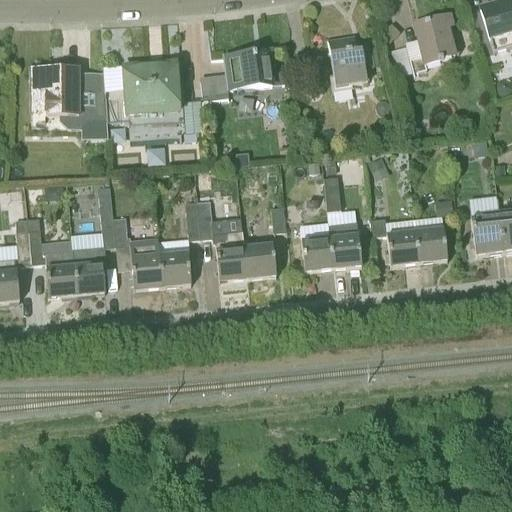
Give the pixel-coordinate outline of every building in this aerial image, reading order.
[(511,51),(511,3),(479,13),(492,57),(511,51)] [(394,82),(412,78),(411,75),(442,68),(442,65),(456,61),(449,32),(452,31),(450,20),(413,29),(418,48),(388,56),(394,82)] [(354,53),(351,41),(325,47),(334,92),(366,85),(359,52),(354,53)] [(268,69),(267,57),(223,62),(228,98),(281,91),(278,67),(268,69)] [(125,120),(177,117),(174,66),(122,69),(125,120)] [(30,120),(79,119),(78,71),(47,71),(47,75),(29,75),(30,120)] [(509,98),(511,91),(511,90),(510,85),(503,82),(496,84),(493,91),(496,98),(503,101),(509,98)] [(388,117),(390,112),(388,107),(382,104),(377,107),(375,112),(377,117),(382,119),(388,117)] [(197,144),(196,135),(184,136),(182,136),(183,145),(197,144)] [(487,159),(485,145),(472,147),(474,160),(487,159)] [(151,153),(152,170),(169,168),(168,152),(151,153)] [(248,170),(247,157),(234,158),(236,171),(248,170)] [(383,170),(379,162),(367,167),(371,175),(383,170)] [(334,180),(333,165),(324,165),(326,181),(334,180)] [(319,177),(318,166),(307,167),(308,178),(319,177)] [(506,181),(504,169),(495,170),(496,183),(506,181)] [(326,217),(340,215),(336,183),(322,184),(326,217)] [(97,191),(98,200),(110,199),(109,190),(97,191)] [(60,203),(60,191),(45,192),(45,204),(60,203)] [(115,252),(113,223),(110,199),(98,200),(102,252),(72,255),(72,256),(73,270),(76,300),(105,297),(102,267),(106,267),(105,253),(115,252)] [(498,220),(498,215),(496,202),(471,205),(478,263),(502,260),(498,220)] [(452,219),(450,204),(435,205),(437,221),(452,219)] [(196,207),(199,244),(212,243),(210,216),(215,216),(214,205),(196,207)] [(188,245),(199,244),(196,207),(184,208),(188,245)] [(273,236),(285,235),(282,211),(270,213),(273,236)] [(498,220),(502,260),(511,258),(511,213),(498,215),(498,220)] [(158,258),(157,245),(156,243),(129,245),(129,242),(127,243),(125,222),(123,222),(113,223),(115,252),(117,276),(132,275),(134,295),(161,293),(158,258)] [(415,236),(419,269),(446,266),(443,233),(441,222),(414,224),(415,236)] [(73,270),(72,256),(42,259),(39,223),(27,224),(31,271),(43,269),(45,269),(49,303),(76,300),(73,270)] [(328,242),(332,274),(360,271),(355,223),(327,226),(328,242)] [(19,272),(31,271),(27,224),(15,225),(19,272)] [(389,272),(419,269),(415,236),(414,224),(384,227),(389,272)] [(303,277),(332,274),(328,242),(327,226),(298,229),(303,277)] [(218,287),(246,284),(241,236),(222,238),(223,246),(215,246),(218,287)] [(241,236),(246,284),(275,281),(272,248),(243,251),(242,236),(241,236)] [(158,258),(161,293),(190,290),(187,256),(158,258)] [(0,307),(19,306),(15,274),(14,264),(0,264),(0,307)]
